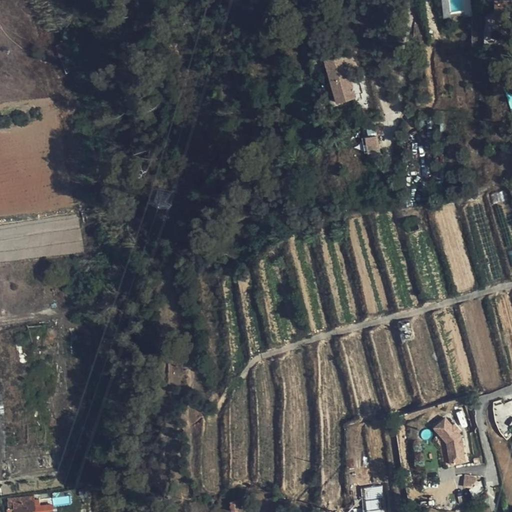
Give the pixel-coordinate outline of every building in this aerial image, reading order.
[(511,19),(511,0),(496,0),(497,20),(511,19)] [(355,98),(348,74),(350,73),(345,55),(328,60),(340,102),(355,98)] [(378,150),(375,127),(363,128),(369,153),(378,150)] [(373,164),(383,162),(378,150),(369,153),(373,164)] [(79,455),(61,319),(0,327),(0,477),(75,468),(79,455)] [(433,428),(438,434),(446,443),(450,465),(464,463),(462,447),(463,446),(462,439),(460,439),(460,437),(457,434),(460,431),(454,424),(451,427),(444,419),(433,428)] [(446,443),(438,434),(432,439),(439,446),(443,466),(450,465),(446,443)] [(35,511),(35,499),(14,501),(14,511),(35,511)] [(239,511),(238,499),(230,500),(230,511),(239,511)]
